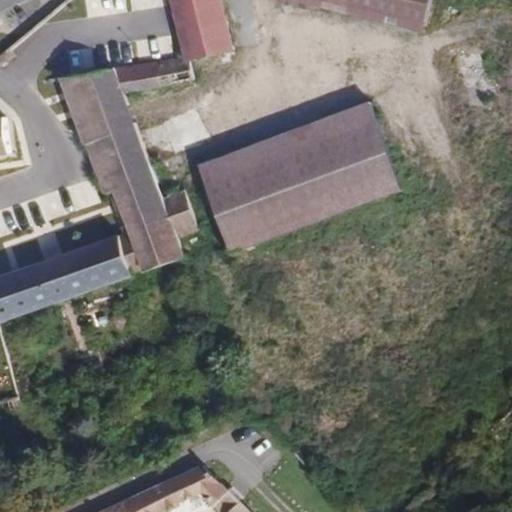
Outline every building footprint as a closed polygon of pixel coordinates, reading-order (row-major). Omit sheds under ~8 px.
[(174,0),(189,61),(191,60),(235,50),(222,0),(174,0)] [(431,0),(300,0),(427,24),(431,0)] [(457,56),(469,106),(498,99),(485,49),(457,56)] [(191,60),(189,61),(120,77),(65,78),(81,123),(130,105),(128,99),(164,89),(195,77),(191,60)] [(404,190),(371,102),(202,166),(235,253),(404,190)] [(137,123),(130,105),(81,123),(88,141),(137,123)] [(0,155),(12,153),(7,118),(0,118),(0,155)] [(165,199),(137,123),(88,141),(107,194),(117,191),(132,232),(0,278),(0,319),(1,324),(187,258),(179,236),(200,228),(186,191),(165,199)] [(0,271),(44,259),(36,232),(0,242),(0,271)] [(23,408),(21,400),(9,403),(11,411),(23,408)] [(204,465),(125,502),(129,511),(171,511),(182,507),(181,504),(203,493),(216,506),(231,491),(204,465)] [(232,511),(242,502),(231,491),(216,506),(221,511),(232,511)] [(129,511),(125,502),(102,511),(129,511)] [(252,511),(242,502),(232,511),(252,511)]
